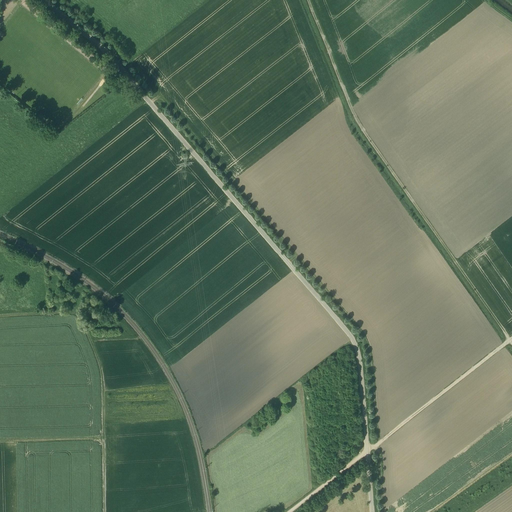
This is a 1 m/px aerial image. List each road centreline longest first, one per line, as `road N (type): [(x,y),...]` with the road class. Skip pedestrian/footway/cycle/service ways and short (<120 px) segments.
road 1 (track): [(43,0),(119,64),(351,339),(372,511)]
road 2 (track): [(309,0),(359,124),(511,342)]
road 3 (track): [(104,511),(102,379),(81,314),(0,319)]
road 4 (track): [(361,456),(511,338)]
